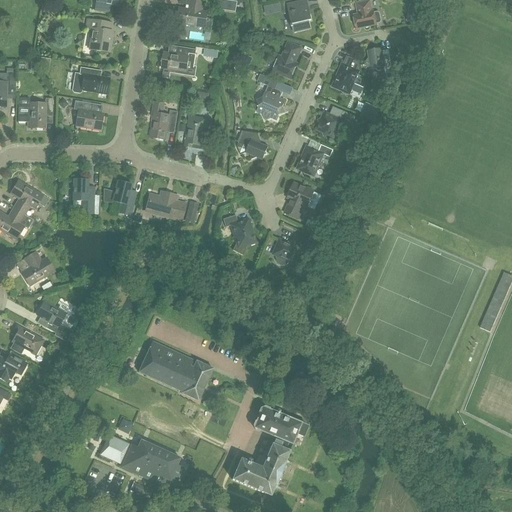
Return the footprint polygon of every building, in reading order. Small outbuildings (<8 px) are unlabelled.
[(94,10),(108,12),(109,5),(119,6),(120,0),(98,0),(98,2),(95,2),(94,10)] [(211,31),(213,20),(207,18),(207,13),(202,12),(202,7),(207,8),(207,0),(190,0),(189,10),(179,8),(177,23),(205,28),(205,30),(211,31)] [(308,21),(311,20),(308,7),(299,9),(297,2),(287,4),(294,32),(310,28),(308,21)] [(376,25),(376,24),(380,23),(381,21),(379,13),(378,12),(374,13),(373,12),(372,12),(369,2),(356,4),(359,15),(354,16),(357,29),(376,25)] [(109,52),(112,31),(109,31),(110,23),(86,19),(85,29),(92,30),(89,49),(109,52)] [(295,63),(301,48),(288,43),(282,57),(279,56),(273,71),(274,72),(274,73),(279,76),(280,74),(291,79),(297,64),(295,63)] [(163,61),(162,68),(187,72),(187,68),(193,69),(196,50),(179,47),(177,54),(164,52),(164,54),(161,55),(160,60),(163,61)] [(385,74),(392,73),(389,53),(382,54),(381,49),(377,49),(374,48),(372,50),(368,51),(369,57),(365,62),(366,62),(364,66),(369,69),(370,66),(371,69),(374,68),(378,71),(385,70),(385,74)] [(217,59),(218,51),(205,49),(204,57),(217,59)] [(346,54),(342,64),(332,86),(343,91),(343,93),(344,94),(346,95),(348,95),(349,94),(354,83),(365,88),(362,76),(358,74),(359,70),(357,68),(359,63),(359,60),(346,54)] [(75,74),(72,91),(74,93),(80,94),(82,92),(82,90),(107,94),(109,78),(96,76),(97,70),(80,68),(79,74),(75,74)] [(283,106),(285,101),(280,98),(283,92),(276,89),(279,82),(260,74),(257,81),(268,86),(265,92),(263,98),(257,100),(259,106),(257,112),(263,114),(265,120),(271,118),(277,120),(279,115),(285,112),(283,106)] [(14,95),(15,78),(6,77),(6,82),(0,81),(0,107),(6,107),(6,95),(14,95)] [(52,116),(52,98),(45,98),(45,103),(29,103),(29,107),(18,106),(18,122),(28,122),(28,128),(45,128),(45,115),(52,116)] [(101,130),(104,113),(91,111),(92,103),(90,103),(90,101),(82,100),(81,102),(75,100),(73,109),(78,109),(75,126),(101,130)] [(175,129),(178,112),(170,111),(169,115),(162,114),(164,104),(156,102),(155,107),(153,106),(152,113),(154,113),(150,138),(166,140),(168,128),(175,129)] [(333,106),(329,115),(324,112),(321,119),(318,120),(319,123),(316,130),(322,133),(324,137),(329,135),(334,138),(340,124),(346,127),(348,123),(352,124),(355,116),(333,106)] [(202,146),(206,119),(190,116),(184,147),(192,148),(192,144),(202,146)] [(257,157),(263,160),(264,155),(267,154),(266,152),(268,147),(255,142),(259,133),(242,131),(237,142),(239,143),(237,147),(240,155),(246,153),(249,154),(251,159),(257,157)] [(307,146),(297,169),(307,174),(308,170),(315,173),(323,154),(330,157),(333,150),(321,145),(318,151),(307,146)] [(94,208),(94,195),(87,195),(88,180),(72,180),(72,201),(81,201),(81,208),(94,208)] [(44,207),(49,199),(17,181),(10,194),(18,199),(13,208),(24,215),(30,206),(34,209),(38,203),(44,207)] [(131,216),(135,201),(128,199),(132,184),(117,181),(115,192),(103,189),(103,202),(113,202),(121,203),(118,213),(131,216)] [(307,207),(314,192),(294,183),(287,198),(291,200),(285,214),(298,219),(304,205),(307,207)] [(181,220),(185,203),(175,201),(177,196),(161,192),(160,197),(149,195),(145,211),(181,220)] [(33,220),(24,215),(13,208),(7,217),(0,212),(0,230),(16,240),(24,227),(27,229),(30,225),(32,226),(34,221),(33,220)] [(193,224),(196,212),(188,210),(185,221),(193,224)] [(245,246),(255,243),(248,219),(238,222),(236,216),(223,220),(226,227),(230,225),(237,244),(235,245),(232,250),(243,256),(246,249),(245,246)] [(311,256),(316,245),(296,236),(293,243),(290,244),(279,239),(273,254),(277,256),(276,258),(276,260),(277,262),(278,264),(282,266),(284,265),(286,265),(288,263),(289,261),(296,264),(301,252),(311,256)] [(43,255),(40,250),(36,252),(24,259),(30,268),(22,273),(29,286),(54,271),(46,258),(41,261),(39,257),(43,255)] [(511,278),(501,274),(478,327),(491,332),(511,282),(511,278)] [(59,325),(66,313),(43,301),(36,314),(49,321),(45,327),(56,333),(54,336),(67,343),(73,332),(59,325)] [(36,355),(44,340),(17,325),(13,331),(16,333),(12,342),(36,355)] [(62,349),(66,343),(59,339),(56,346),(62,349)] [(198,401),(213,369),(196,361),(195,362),(153,343),(140,372),(181,392),(181,393),(198,401)] [(21,375),(27,363),(14,357),(11,363),(0,356),(0,378),(7,383),(9,378),(11,379),(15,372),(21,375)] [(7,400),(10,394),(0,388),(0,401),(3,398),(7,400)] [(232,480),(270,496),(288,451),(284,449),(287,442),(292,444),(296,434),(302,436),(306,426),(269,410),(268,409),(264,407),(261,409),(259,412),(260,414),(257,421),(255,422),(253,425),(255,429),(259,431),(260,431),(276,437),(273,445),(272,444),(266,458),(259,454),(254,465),(241,460),(232,480)] [(109,436),(101,455),(119,464),(120,463),(123,464),(121,467),(172,490),(182,468),(176,465),(179,459),(179,460),(180,458),(179,458),(178,458),(142,441),(141,440),(140,441),(138,448),(132,445),(131,447),(128,445),(109,436)] [(139,486),(133,483),(131,489),(136,491),(139,486)]
